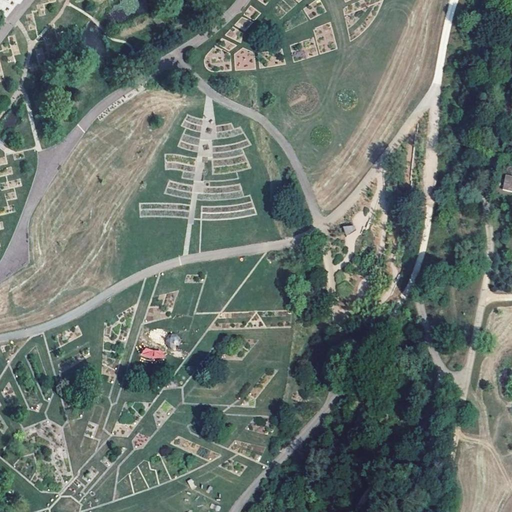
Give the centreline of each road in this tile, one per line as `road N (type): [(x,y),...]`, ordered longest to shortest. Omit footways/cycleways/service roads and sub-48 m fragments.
road 1 (track): [(429,208),(406,293),(347,385)]
road 2 (track): [(443,377),(425,423),(359,511)]
